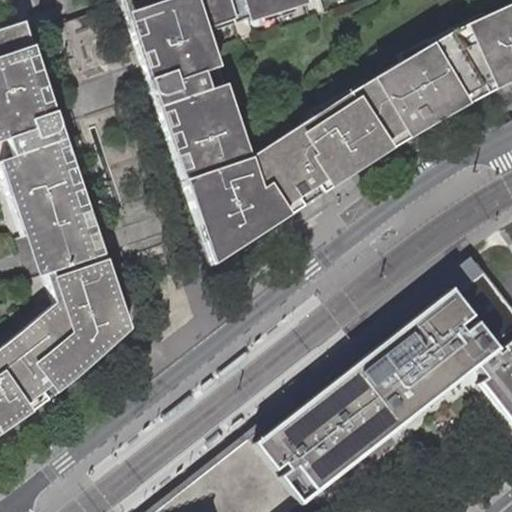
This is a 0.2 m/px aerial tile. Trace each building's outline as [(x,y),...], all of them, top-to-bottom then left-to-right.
[(209,264),(339,177),(468,98),(511,77),(511,1),(447,31),(346,93),(246,159),(199,27),(230,17),(224,0),(116,0),(169,151),(174,149),(184,177),(179,179),(209,264)] [(244,13),(239,0),(224,0),(230,17),(244,13)] [(285,0),(239,0),(244,13),(285,0)] [(82,187),(20,29),(0,35),(0,147),(9,144),(16,161),(0,166),(16,211),(24,208),(34,237),(85,217),(74,189),(82,187)] [(85,217),(34,237),(40,273),(98,251),(92,214),(85,217)] [(125,326),(98,251),(40,273),(51,303),(5,346),(0,349),(0,430),(42,402),(125,326)] [(509,327),(469,276),(443,297),(483,348),(509,327)] [(278,511),(456,373),(511,444),(511,337),(483,361),(430,293),(149,511),(278,511)]
